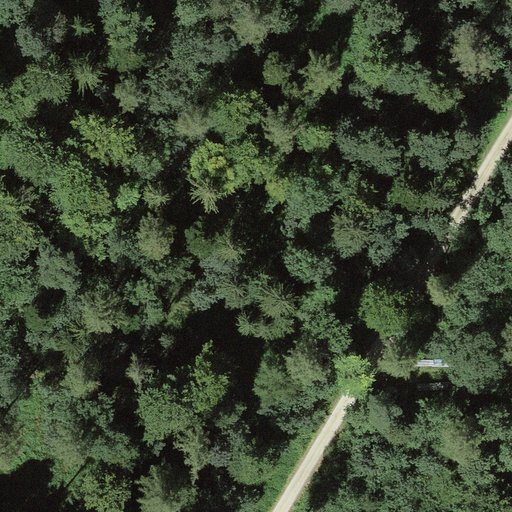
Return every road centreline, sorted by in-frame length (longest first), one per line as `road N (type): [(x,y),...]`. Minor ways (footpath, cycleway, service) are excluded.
road 1 (track): [(511,124),(367,368)]
road 2 (track): [(279,511),(367,368)]
road 3 (track): [(367,368),(511,367)]
